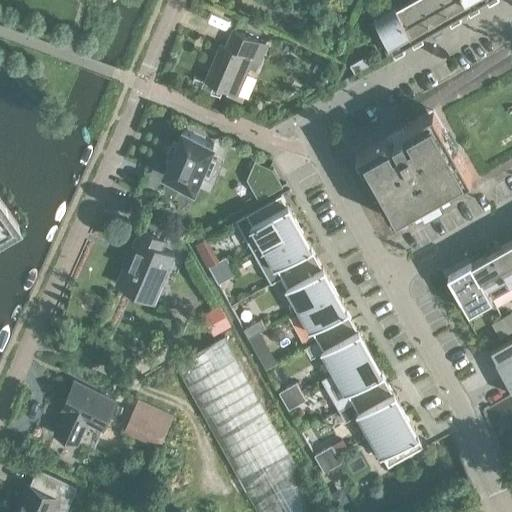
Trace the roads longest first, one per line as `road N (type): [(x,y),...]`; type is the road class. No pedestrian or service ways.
road 1 (residential): [(0,406),(179,0)]
road 2 (residential): [(384,279),(313,148),(313,125),(321,112),(511,12)]
road 3 (unclassified): [(511,509),(384,279)]
road 4 (residential): [(384,279),(511,209)]
